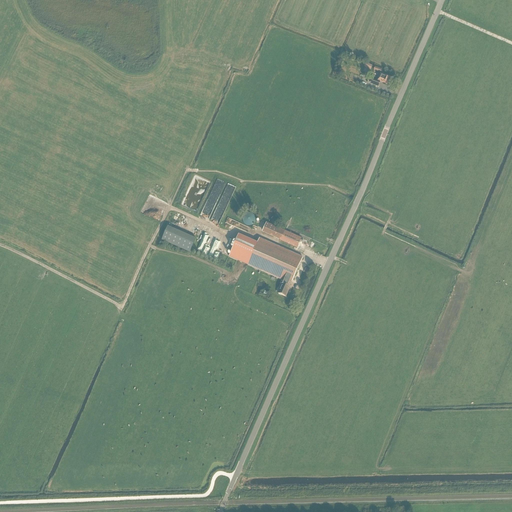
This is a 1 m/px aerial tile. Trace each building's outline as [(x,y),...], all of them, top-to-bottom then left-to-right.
[(371,84),(378,87),(380,82),(380,81),(382,82),(387,84),(390,77),(385,75),(380,73),(377,80),(378,80),(377,81),(373,79),(371,84)] [(250,213),(249,213),(248,213),(247,214),(245,214),(244,215),(244,216),(243,217),(242,218),(242,219),(242,220),(242,221),(242,222),(243,224),(244,225),(245,226),(247,227),(248,227),(249,227),(250,227),(251,227),(252,226),(253,225),(254,225),(255,224),(255,222),(256,221),(256,220),(256,219),(255,218),(255,217),(254,216),(253,215),(252,214),(251,214),(250,213)] [(297,248),(301,238),(266,223),(263,231),(281,239),(280,241),(297,248)] [(162,240),(191,251),(196,236),(167,226),(162,240)] [(303,258),(259,238),(247,265),(281,280),(280,283),(282,284),(278,294),(286,297),(290,287),(289,287),(292,282),(301,263),(303,258)]
